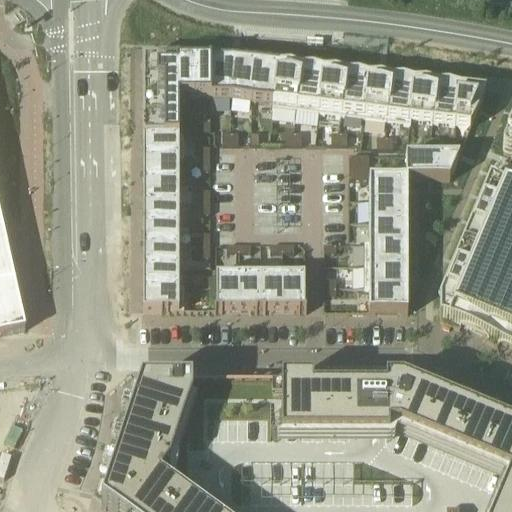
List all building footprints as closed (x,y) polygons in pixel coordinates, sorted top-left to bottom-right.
[(142,63),(142,83),(178,83),(178,63),(142,63)] [(178,83),(178,103),(179,103),(193,103),(193,64),(178,63),(178,83)] [(193,64),(193,103),(210,103),(210,64),(193,64)] [(210,64),(210,103),(230,103),(233,65),(223,65),(223,64),(210,64)] [(233,65),(230,103),(251,105),(256,67),(242,65),(242,66),(233,65)] [(256,67),(251,105),(272,108),(274,108),(278,70),(278,69),(256,67)] [(272,108),(272,113),(296,115),(301,73),(297,72),(290,70),(282,70),(278,70),(274,108),(272,108)] [(301,73),(296,115),(318,118),(323,76),(319,75),(312,72),(305,73),(301,73)] [(323,76),(318,118),(341,121),(346,78),(342,77),(335,75),(327,75),(323,76)] [(346,78),(341,121),(364,123),(369,81),(365,80),(357,78),(350,78),(346,78)] [(369,81),(364,123),(386,126),(391,84),(387,83),(380,80),(372,81),(369,81)] [(142,83),(142,102),(178,103),(178,83),(142,83)] [(391,84),(386,126),(410,129),(411,124),(409,124),(414,86),(410,85),(403,83),(395,83),(391,84)] [(414,86),(409,124),(411,124),(432,127),(436,89),(433,88),(425,86),(418,86),(414,86)] [(436,89),(432,127),(455,129),(459,92),(455,91),(448,89),(440,89),(436,89)] [(459,92),(455,129),(469,131),(475,120),(479,113),(481,106),(485,95),(459,92)] [(142,102),(142,122),(179,122),(179,103),(178,103),(142,102)] [(142,122),(142,142),(143,142),(179,142),(179,141),(179,122),(142,122)] [(202,124),(202,136),(210,136),(210,124),(202,124)] [(187,128),(179,128),(179,140),(187,140),(187,128)] [(339,137),(331,138),(331,150),(339,150),(339,137)] [(347,137),(339,137),(339,150),(347,150),(347,137)] [(222,138),(222,150),(230,150),(230,138),(222,138)] [(230,138),(230,150),(238,150),(238,138),(230,138)] [(251,138),(251,150),(259,150),(259,138),(251,138)] [(293,138),(293,150),(301,150),(301,138),(293,138)] [(143,142),(143,163),(179,163),(179,165),(183,165),(184,141),(179,141),(179,142),(143,142)] [(384,142),(384,154),(392,154),(392,142),(384,142)] [(201,151),(201,163),(209,163),(209,151),(201,151)] [(360,160),(348,160),(348,168),(360,168),(360,160)] [(369,160),(360,160),(360,168),(360,172),(369,172),(369,160)] [(406,160),(406,183),(407,184),(435,184),(449,184),(459,160),(406,160)] [(143,163),(143,185),(179,185),(179,165),(179,163),(143,163)] [(201,163),(202,175),(209,175),(209,163),(201,163)] [(494,169),(490,180),(505,186),(511,189),(511,170),(501,166),(500,166),(499,166),(498,166),(497,166),(497,167),(496,167),(495,168),(494,169)] [(360,168),(348,168),(349,176),(360,176),(360,172),(360,168)] [(369,172),(360,172),(360,176),(361,184),(369,184),(369,183),(369,172)] [(360,176),(349,176),(349,184),(361,184),(360,176)] [(490,180),(475,213),(491,220),(505,186),(490,180)] [(369,184),(369,206),(407,206),(407,184),(406,183),(369,183),(369,184)] [(143,185),(143,207),(179,207),(179,185),(143,185)] [(464,284),(454,308),(466,313),(459,329),(469,333),(511,350),(511,189),(505,186),(491,220),(477,252),(464,284)] [(202,195),(202,207),(210,206),(210,194),(202,195)] [(202,207),(202,218),(210,219),(210,206),(202,207)] [(369,206),(369,227),(407,227),(407,206),(369,206)] [(143,207),(143,229),(179,229),(179,207),(143,207)] [(475,213),(462,245),(477,252),(491,220),(475,213)] [(0,218),(0,339),(26,333),(1,221),(0,218)] [(369,248),(369,249),(407,249),(407,227),(369,227),(369,248)] [(143,229),(143,251),(179,251),(179,229),(143,229)] [(202,238),(202,250),(210,250),(210,238),(202,238)] [(462,245),(448,277),(464,284),(477,252),(462,245)] [(364,248),(364,270),(406,270),(407,249),(369,249),(369,248),(364,248)] [(227,249),(226,257),(238,257),(239,249),(227,249)] [(239,249),(238,257),(250,257),(250,249),(239,249)] [(270,249),(270,257),(282,257),(282,249),(270,249)] [(282,249),(282,257),(294,257),(294,249),(282,249)] [(324,249),(324,257),(336,257),(336,249),(324,249)] [(202,250),(202,262),(210,262),(210,250),(202,250)] [(143,251),(143,272),(179,272),(179,251),(143,251)] [(364,270),(364,293),(369,293),(369,292),(406,292),(406,270),(364,270)] [(143,272),(143,294),(179,294),(179,292),(179,272),(143,272)] [(215,314),(215,317),(216,317),(216,316),(217,316),(220,316),(221,316),(221,317),(222,317),(222,316),(238,316),(238,275),(216,275),(216,314),(215,314)] [(238,275),(238,316),(255,316),(255,317),(257,317),(257,316),(258,316),(260,316),(260,280),(261,280),(261,275),(238,275)] [(438,301),(438,302),(454,308),(464,284),(448,277),(438,301)] [(260,280),(260,316),(263,316),(264,316),(264,317),(265,317),(265,316),(282,316),(282,280),(261,280),(260,280)] [(282,280),(282,316),(298,316),(298,317),(300,317),(300,316),(301,316),(304,316),(305,316),(305,317),(306,317),(306,313),(305,313),(305,312),(305,311),(305,309),(305,308),(306,308),(306,303),(305,303),(305,280),(282,280)] [(208,281),(208,293),(216,293),(216,281),(208,281)] [(324,284),(324,292),(336,292),(336,284),(324,284)] [(143,294),(143,316),(161,316),(161,317),(162,317),(162,316),(163,316),(166,316),(167,316),(167,317),(168,317),(168,316),(184,316),(184,292),(179,292),(179,294),(143,294)] [(369,293),(369,317),(406,317),(406,314),(406,292),(369,292),(369,293)] [(208,293),(208,305),(216,305),(216,293),(208,293)] [(438,302),(438,320),(447,324),(459,329),(466,313),(454,308),(438,302)] [(141,387),(101,510),(104,511),(511,511),(511,433),(403,388),(141,387)]
